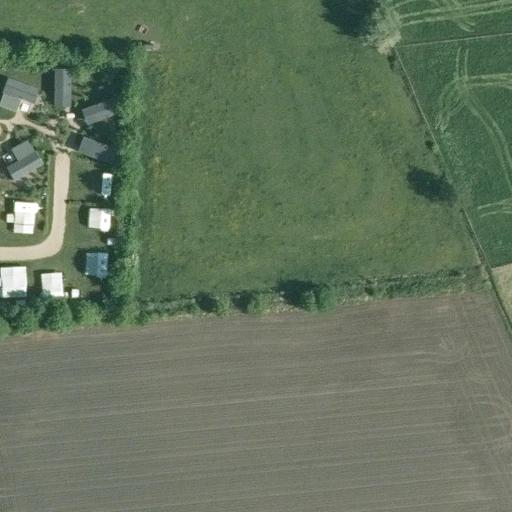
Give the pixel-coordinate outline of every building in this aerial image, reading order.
[(54,69),(54,107),(69,107),(70,69),(54,69)] [(7,78),(2,93),(3,93),(21,99),(33,104),(39,89),(7,78)] [(117,98),(81,110),(87,125),(122,112),(117,98)] [(83,137),(78,152),(112,165),(118,150),(83,137)] [(17,161),(6,168),(13,181),(43,164),(35,151),(34,152),(17,161)]
